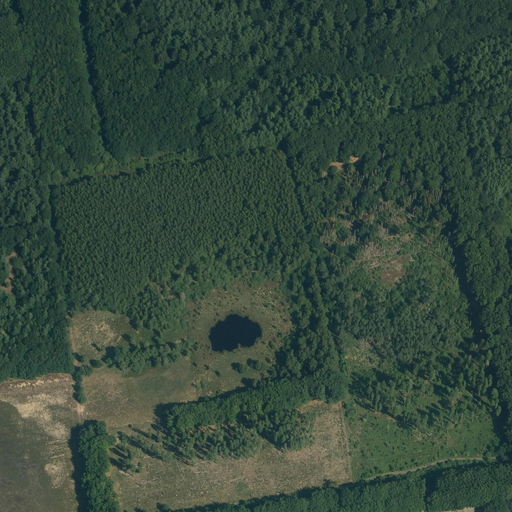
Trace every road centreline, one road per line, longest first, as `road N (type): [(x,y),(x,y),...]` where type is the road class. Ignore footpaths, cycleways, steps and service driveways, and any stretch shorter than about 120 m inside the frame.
road 1 (track): [(446,28),(455,115),(511,340)]
road 2 (unclassified): [(511,486),(343,511)]
